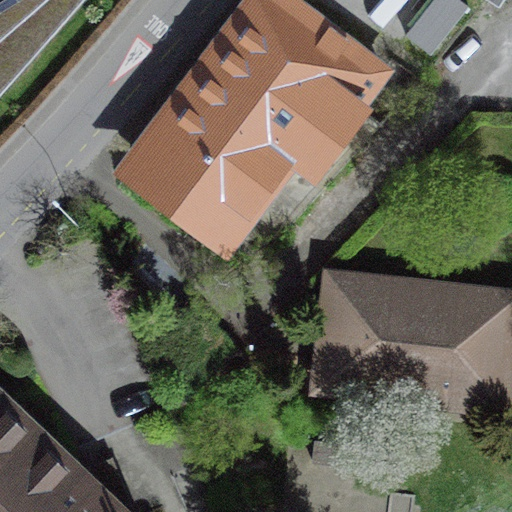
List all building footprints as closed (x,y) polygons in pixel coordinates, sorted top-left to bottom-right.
[(0,0),(0,116),(98,0),(0,0)] [(396,83),(288,0),(247,0),(112,177),(245,279),(396,83)] [(511,297),(324,279),(313,397),(511,416),(511,297)] [(246,367),(196,312),(162,343),(213,398),(246,367)] [(0,399),(0,511),(116,511),(80,476),(0,399)]
